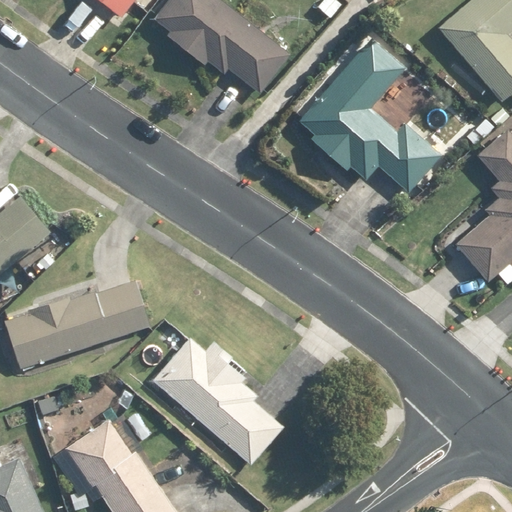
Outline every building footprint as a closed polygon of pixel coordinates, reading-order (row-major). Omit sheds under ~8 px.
[(98,0),(119,16),(131,0),(98,0)] [(292,55),(220,0),(168,0),(156,16),(173,29),(167,37),(206,67),(213,58),(262,95),(292,55)] [(511,37),(509,34),(511,30),(511,0),(469,0),(439,27),(503,102),(511,93),(511,37)] [(378,163),(412,192),(444,155),(405,121),(397,129),(336,76),(295,124),(347,168),(351,164),(366,177),(378,163)] [(511,281),(511,262),(511,261),(511,260),(511,138),(504,130),(475,156),(511,196),(459,242),(491,278),(498,273),(509,285),(511,281)] [(0,213),(0,274),(50,231),(20,196),(0,213)] [(135,276),(4,318),(19,368),(150,327),(135,276)] [(242,380),(245,377),(228,362),(232,358),(212,340),(205,349),(189,336),(153,377),(249,463),(283,425),(254,399),(257,394),(242,380)] [(68,495),(79,511),(102,496),(112,511),(176,511),(136,451),(142,447),(118,410),(51,455),(74,490),(68,495)] [(0,511),(44,511),(20,456),(0,464),(0,511)]
